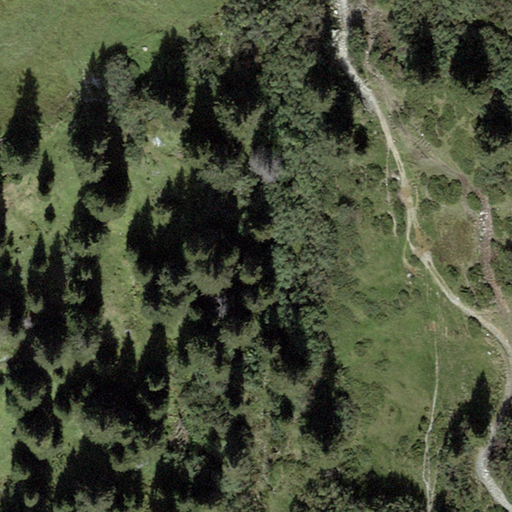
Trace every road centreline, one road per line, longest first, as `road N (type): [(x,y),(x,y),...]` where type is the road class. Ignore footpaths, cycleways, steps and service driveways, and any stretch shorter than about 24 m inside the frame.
road 1 (track): [(344,0),(339,52),(380,115),(420,244),(459,307),(500,334),(511,354)]
road 2 (track): [(511,356),(481,469),(511,511)]
